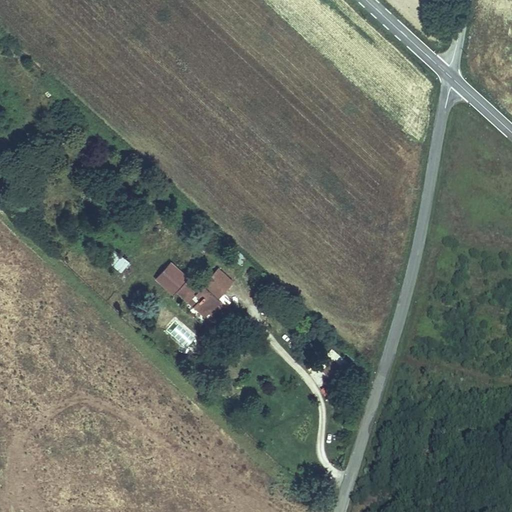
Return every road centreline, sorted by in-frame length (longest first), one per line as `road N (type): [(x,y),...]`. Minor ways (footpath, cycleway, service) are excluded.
road 1 (residential): [(339,511),(408,285),(455,82)]
road 2 (unknown): [(347,484),(334,465),(331,408),(269,323)]
